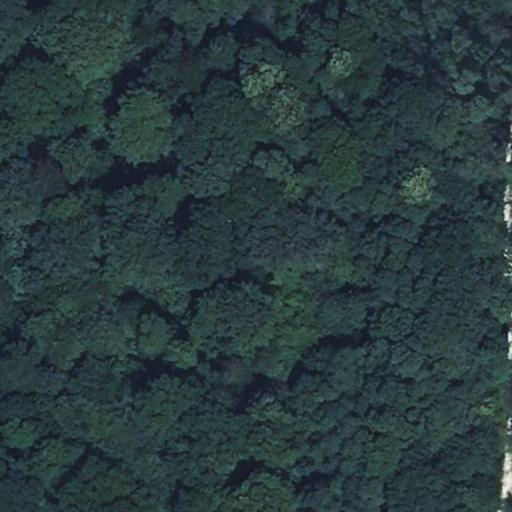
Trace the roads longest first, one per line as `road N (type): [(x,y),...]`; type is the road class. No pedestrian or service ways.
road 1 (track): [(210,511),(231,147),(226,0)]
road 2 (track): [(487,511),(507,407),(500,158)]
road 3 (track): [(500,158),(495,0)]
